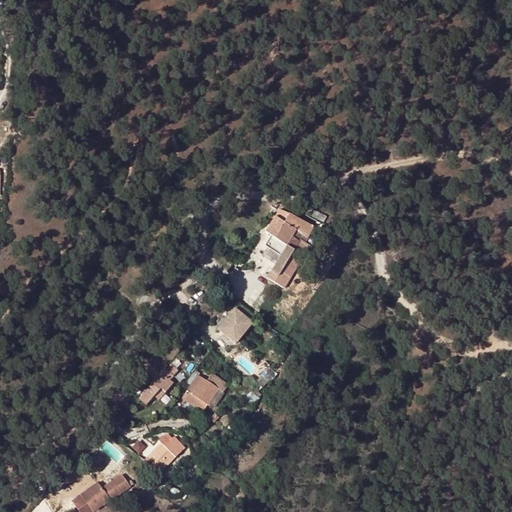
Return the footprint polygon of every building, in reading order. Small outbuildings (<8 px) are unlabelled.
[(265,232),(272,238),(284,223),(292,216),(280,210),(265,232)] [(326,217),(315,211),(312,217),(323,223),(326,217)] [(284,223),(272,238),(274,239),(286,247),(282,253),(282,254),(271,273),(278,277),(279,276),(283,279),(304,242),(305,242),(313,227),(292,216),(284,223)] [(286,247),(274,239),(270,246),(282,253),(286,247)] [(234,254),(227,263),(234,268),(241,259),(234,254)] [(260,267),(271,273),(282,254),(274,256),(260,267)] [(222,289),(228,294),(232,290),(226,285),(222,289)] [(219,299),(233,311),(239,303),(228,294),(224,292),(219,299)] [(233,311),(219,329),(237,343),(257,317),(239,303),(233,311)] [(164,370),(140,399),(146,404),(155,394),(158,397),(173,379),(164,370)] [(199,375),(195,373),(190,379),(187,384),(190,387),(197,377),(199,375)] [(206,382),(197,377),(190,387),(185,394),(184,397),(184,398),(184,400),(185,401),(203,413),(208,404),(213,408),(227,387),(211,376),(206,382)] [(236,403),(241,399),(235,392),(231,397),(236,403)] [(244,402),(241,399),(236,403),(231,407),(245,422),(251,410),(244,402)] [(214,423),(219,419),(215,415),(210,420),(214,423)] [(176,459),(185,450),(173,439),(171,440),(167,436),(166,437),(164,437),(159,442),(161,444),(147,457),(144,461),(160,474),(175,458),(176,459)] [(210,446),(200,455),(205,460),(216,453),(210,446)] [(158,476),(149,481),(153,487),(162,481),(158,476)] [(114,494),(125,485),(126,484),(122,479),(106,490),(114,500),(117,498),(114,494)] [(85,511),(94,511),(110,501),(97,484),(81,496),(90,509),(85,511)] [(129,490),(125,485),(114,494),(117,498),(129,490)] [(85,511),(90,509),(81,496),(73,502),(80,511),(85,511)]
